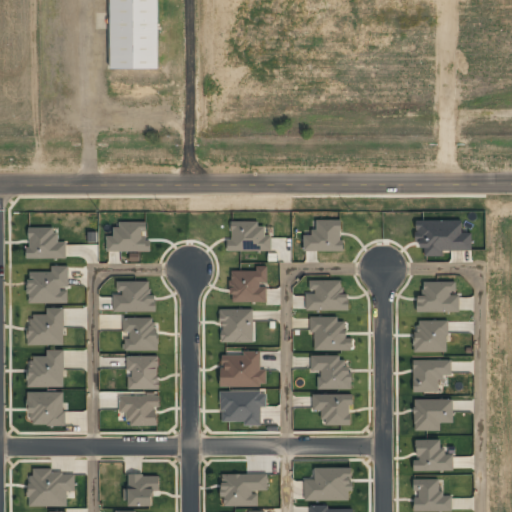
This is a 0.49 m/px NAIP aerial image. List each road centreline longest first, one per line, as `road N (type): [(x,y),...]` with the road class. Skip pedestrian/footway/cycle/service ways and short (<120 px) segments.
road 1 (tertiary): [(511,171),(0,179)]
road 2 (residential): [(384,447),(191,447)]
road 3 (residential): [(191,447),(0,446)]
road 4 (residential): [(383,268),(384,447)]
road 5 (residential): [(189,269),(191,447)]
